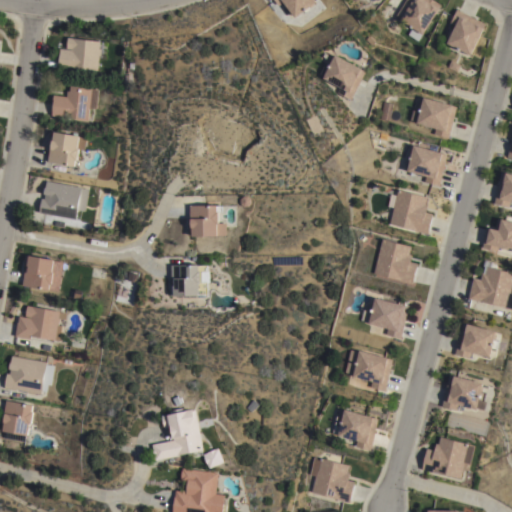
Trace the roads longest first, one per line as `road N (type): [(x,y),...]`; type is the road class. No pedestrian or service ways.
road 1 (residential): [(511,21),(387,505)]
road 2 (residential): [(35,3),(0,248)]
road 3 (residential): [(143,0),(14,0)]
